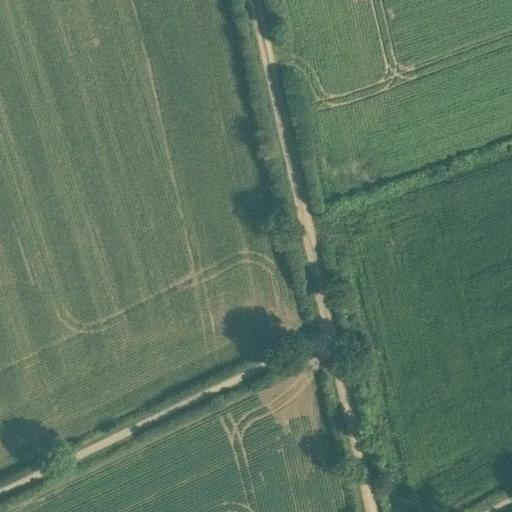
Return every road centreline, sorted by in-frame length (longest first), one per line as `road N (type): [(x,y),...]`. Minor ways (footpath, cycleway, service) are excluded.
road 1 (track): [(334,340),(255,0)]
road 2 (track): [(334,340),(373,511)]
